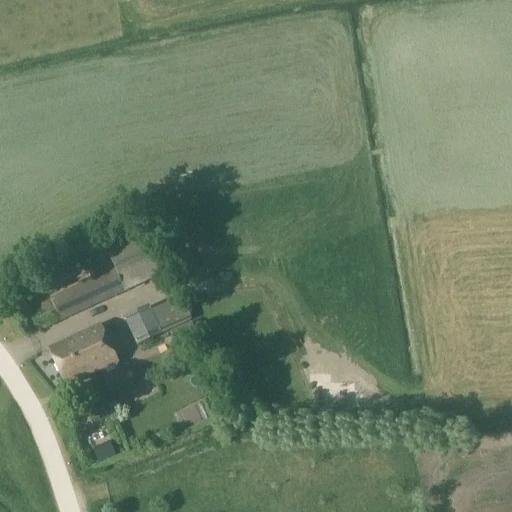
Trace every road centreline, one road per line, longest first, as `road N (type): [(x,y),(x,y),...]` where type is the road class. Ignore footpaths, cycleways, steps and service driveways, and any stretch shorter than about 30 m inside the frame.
road 1 (unclassified): [(70,511),(33,411),(0,358)]
road 2 (track): [(431,511),(433,464),(475,441),(511,434)]
